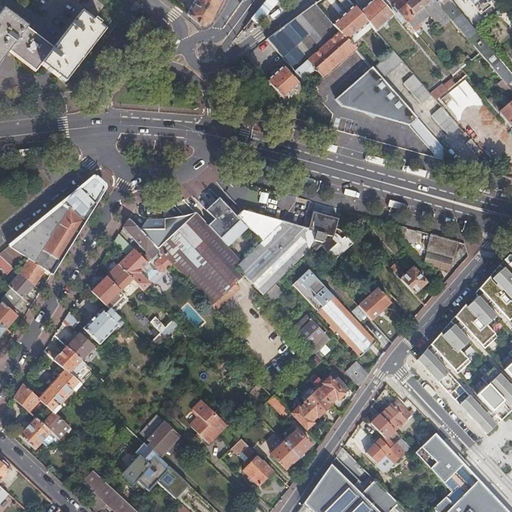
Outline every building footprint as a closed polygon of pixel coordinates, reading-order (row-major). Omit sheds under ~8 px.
[(194,0),(187,13),(202,25),(209,23),(220,0),(194,0)] [(263,16),(276,0),(266,0),(258,12),(263,16)] [(380,0),(373,0),(359,13),(367,22),(371,26),(375,32),(394,16),(380,0)] [(439,26),(449,18),(432,0),(430,0),(415,14),(406,4),(408,2),(406,0),(387,0),(411,28),(418,23),(422,19),(429,14),(433,19),(439,26)] [(406,4),(415,14),(430,0),(406,0),(408,2),(406,4)] [(511,75),(473,29),(459,12),(456,8),(455,7),(449,0),(432,0),(449,18),(501,79),(511,91),(511,75)] [(468,0),(468,1),(479,15),(490,6),(487,3),(491,0),(468,0)] [(314,3),(301,12),(321,36),(333,25),(332,24),(314,3)] [(338,19),(332,24),(333,25),(339,32),(347,41),(350,45),(353,42),(349,38),(367,22),(359,13),(353,6),(348,10),(347,10),(345,13),(343,11),(339,14),(341,16),(338,19)] [(0,61),(9,51),(35,72),(40,65),(64,83),(104,32),(98,27),(100,25),(93,20),(92,22),(81,13),(52,48),(27,28),(2,9),(0,11),(0,61)] [(307,59),(339,32),(333,25),(321,36),(301,12),(294,18),(308,34),(295,46),(307,59)] [(426,24),(433,19),(429,14),(422,19),(426,24)] [(266,38),(294,70),(307,59),(295,46),(308,34),(294,18),(266,38)] [(349,38),(353,42),(371,26),(367,22),(349,38)] [(420,26),(418,23),(411,28),(414,31),(420,26)] [(339,32),(307,59),(315,69),(322,77),(354,49),(350,45),(347,41),(339,32)] [(393,51),(372,69),(380,78),(382,80),(402,62),(393,51)] [(453,67),(457,71),(470,60),(467,56),(453,67)] [(302,79),(315,69),(307,59),(294,70),(302,79)] [(266,80),(282,98),(299,84),(283,65),(266,80)] [(457,71),(453,67),(448,72),(452,76),(457,71)] [(341,106),(407,124),(412,120),(415,117),(382,80),(380,78),(372,69),(371,68),(335,99),(341,106)] [(431,96),(429,94),(413,75),(403,85),(420,105),(431,96)] [(447,90),(453,85),(449,79),(443,85),(447,90)] [(507,97),(511,93),(511,91),(501,79),(496,84),(507,97)] [(460,86),(457,82),(453,85),(447,90),(444,93),(447,97),(460,86)] [(441,84),(429,94),(431,96),(435,100),(444,93),(447,90),(443,85),(441,84)] [(511,128),(511,129),(511,101),(499,114),(502,117),(508,124),(511,128)] [(459,127),(441,107),(431,117),(448,136),(459,127)] [(508,124),(502,117),(497,121),(503,128),(508,124)] [(501,137),(511,148),(511,129),(511,128),(501,137)] [(465,143),(473,153),(478,149),(470,139),(465,143)] [(44,270),(50,274),(103,189),(104,187),(104,186),(94,176),(93,176),(91,175),(73,190),(63,199),(45,214),(8,246),(25,257),(28,259),(44,270)] [(207,225),(227,247),(246,228),(235,215),(218,197),(204,209),(213,219),(207,225)] [(238,212),(235,215),(246,228),(261,243),(241,261),(234,268),(242,276),(261,296),(277,281),(280,278),(291,267),(307,250),(312,241),(312,240),(313,240),(315,232),(301,228),(305,215),(304,215),(301,227),(243,208),(238,212)] [(348,247),(347,247),(351,244),(352,243),(344,235),(342,233),(341,232),(339,231),(338,230),(336,229),(335,228),(334,228),(337,219),(329,217),(329,216),(319,213),(319,214),(311,212),(310,216),(305,215),(301,228),(315,232),(313,240),(312,240),(312,241),(307,250),(311,254),(321,246),(333,260),(338,256),(338,255),(342,252),(343,252),(343,251),(346,248),(347,248),(348,247)] [(349,222),(359,234),(364,217),(347,212),(343,216),(348,223),(349,222)] [(159,252),(171,264),(202,297),(203,297),(211,305),(242,276),(234,268),(241,261),(227,247),(207,225),(196,214),(189,220),(185,215),(175,218),(165,220),(157,220),(146,219),(139,230),(157,250),(159,252)] [(143,258),(148,263),(154,257),(159,252),(157,250),(139,230),(128,219),(122,227),(147,253),(143,258)] [(425,251),(453,259),(457,242),(429,235),(425,251)] [(0,256),(12,267),(16,270),(25,257),(8,246),(0,253),(0,256)] [(133,249),(117,264),(132,279),(143,291),(150,283),(139,272),(148,263),(143,258),(133,249)] [(159,252),(154,257),(158,261),(156,263),(155,267),(159,271),(164,272),(171,264),(159,252)] [(448,271),(451,259),(425,252),(421,264),(448,271)] [(0,268),(5,273),(12,267),(0,256),(0,268)] [(511,257),(506,256),(503,260),(511,270),(511,257)] [(18,272),(33,285),(44,270),(28,259),(18,272)] [(390,268),(394,273),(399,268),(394,263),(390,268)] [(117,264),(105,277),(119,291),(132,279),(117,264)] [(494,306),(511,324),(511,322),(511,279),(510,278),(498,265),(478,288),(482,293),(478,297),(474,293),(453,316),(458,321),(454,325),(450,321),(429,344),(431,347),(427,351),(425,349),(416,360),(448,395),(452,390),(457,396),(453,400),(485,434),(495,425),(490,419),(484,413),(435,360),(432,356),(436,352),(440,356),(456,374),(469,361),(462,353),(471,344),(462,335),(459,331),(463,327),(467,331),(483,349),(496,337),(489,328),(498,319),(489,310),(485,305),(490,301),(494,306)] [(298,273),(294,268),(284,277),(289,282),(298,273)] [(412,268),(400,279),(412,294),(425,282),(412,268)] [(308,270),(292,284),(330,325),(329,327),(334,333),(336,331),(360,357),(375,342),(308,270)] [(33,285),(18,272),(7,285),(11,288),(22,298),(33,285)] [(105,277),(91,291),(105,305),(117,294),(119,296),(122,294),(119,291),(105,277)] [(278,290),(284,285),(280,280),(274,286),(278,290)] [(274,286),(262,297),(268,304),(280,293),(278,290),(274,286)] [(0,323),(6,329),(17,316),(11,311),(22,298),(11,288),(2,298),(4,300),(0,304),(0,323)] [(357,306),(370,320),(389,303),(376,289),(357,306)] [(485,305),(489,310),(494,306),(490,301),(485,305)] [(395,311),(407,325),(413,318),(401,305),(395,311)] [(101,309),(83,328),(99,344),(117,325),(119,326),(123,322),(109,308),(105,313),(101,309)] [(64,319),(74,328),(79,322),(68,313),(64,319)] [(292,329),(320,359),(329,350),(324,345),(330,340),(307,315),(292,329)] [(156,328),(160,332),(172,320),(168,316),(156,328)] [(172,320),(160,332),(159,333),(164,338),(177,325),(172,320)] [(203,352),(209,358),(222,345),(236,332),(231,326),(203,352)] [(94,347),(79,333),(66,347),(81,361),(94,347)] [(147,337),(142,342),(147,346),(151,341),(147,337)] [(217,366),(230,353),(222,345),(209,358),(217,366)] [(64,370),(75,380),(79,376),(76,371),(74,369),(81,361),(66,347),(53,361),(64,370)] [(511,348),(507,353),(511,358),(511,361),(503,370),(511,379),(511,348)] [(345,372),(360,387),(363,384),(369,375),(356,361),(345,372)] [(494,415),(499,420),(511,408),(511,388),(508,385),(492,367),(480,378),(486,385),(476,395),(489,409),(494,415)] [(38,399),(40,400),(51,410),(54,414),(55,413),(60,407),(59,406),(73,391),(74,391),(81,385),(75,380),(64,370),(39,398),(38,399)] [(319,392),(330,403),(336,398),(338,399),(349,389),(337,376),(332,381),(330,378),(323,384),(319,379),(313,384),(320,391),(319,392)] [(13,399),(28,413),(40,400),(38,399),(39,398),(23,384),(13,399)] [(306,404),(317,416),(318,417),(331,404),(330,403),(319,392),(315,388),(302,400),(306,404)] [(268,401),(286,420),(292,414),(291,414),(274,396),(268,401)] [(378,414),(393,430),(405,419),(412,412),(410,409),(407,412),(396,399),(391,404),(389,403),(378,414)] [(226,425),(201,401),(192,409),(198,416),(189,425),(208,443),(226,425)] [(292,414),(306,430),(313,423),(311,421),(317,416),(306,404),(300,409),(298,408),(291,414),(292,414)] [(13,406),(6,415),(14,422),(22,412),(13,406)] [(484,413),(490,419),(494,415),(489,409),(484,413)] [(41,425),(50,433),(58,440),(70,427),(55,413),(54,414),(51,410),(45,416),(47,418),(41,425)] [(369,422),(384,438),(393,430),(378,414),(369,422)] [(147,440),(164,421),(157,415),(140,433),(147,440)] [(19,435),(34,450),(50,433),(41,425),(34,418),(19,435)] [(152,450),(159,457),(179,436),(164,421),(147,440),(150,443),(147,446),(152,450)] [(284,443),(298,458),(311,445),(297,431),(284,443)] [(506,511),(477,481),(470,488),(454,471),(462,464),(437,438),(434,434),(414,453),(449,491),(426,511),(405,511),(373,480),(359,494),(329,464),(309,493),(302,504),(309,511),(506,511)] [(389,439),(383,444),(389,450),(397,442),(392,437),(389,440),(389,439)] [(248,457),(254,452),(240,438),(231,448),(238,455),(242,451),(248,457)] [(364,452),(375,463),(383,455),(391,464),(409,447),(401,438),(397,442),(389,450),(383,444),(379,439),(364,452)] [(271,455),(286,470),(298,458),(284,443),(282,441),(274,449),(276,451),(271,455)] [(147,446),(144,443),(135,452),(138,456),(121,474),(132,485),(136,481),(148,491),(156,482),(174,499),(188,484),(159,457),(152,450),(147,446)] [(244,461),(248,457),(242,451),(238,455),(244,461)] [(242,471),(258,486),(273,471),(259,457),(257,459),(256,457),(242,471)] [(0,481),(10,471),(11,469),(0,458),(0,481)] [(454,471),(470,488),(477,481),(462,464),(454,471)] [(113,511),(136,511),(137,511),(133,508),(126,502),(107,484),(91,470),(74,488),(89,502),(87,504),(96,511),(104,511),(100,508),(104,503),(113,511)] [(270,479),(267,477),(258,486),(252,480),(250,482),(258,490),(270,479)] [(246,511),(260,511),(250,502),(244,509),(246,511)]
